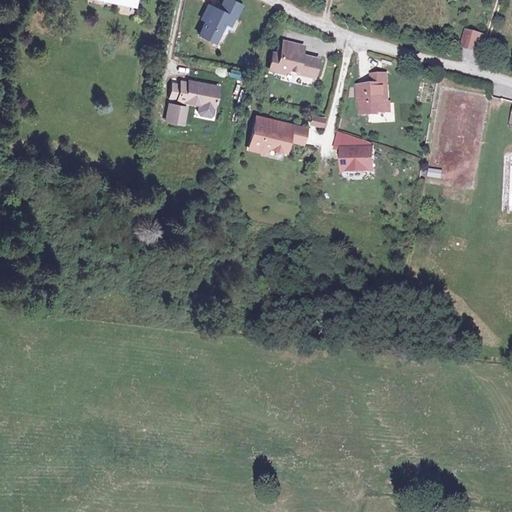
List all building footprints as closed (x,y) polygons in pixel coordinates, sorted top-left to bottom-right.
[(232,0),(224,0),(222,3),(240,13),(243,6),(232,0)] [(240,13),(222,3),(218,10),(213,8),(206,21),(199,34),(216,43),(229,17),(236,20),(240,13)] [(206,21),(213,8),(208,5),(201,18),(206,21)] [(295,30),(285,28),(284,35),(294,37),(295,30)] [(479,34),(463,31),(459,46),(475,51),(479,34)] [(298,41),(281,37),(279,50),(272,49),(268,66),(282,69),(287,64),(297,66),(296,69),(312,72),(315,54),(299,51),(296,51),(298,41)] [(236,77),(238,70),(228,68),(227,75),(236,77)] [(371,69),(372,79),(386,78),(385,68),(371,69)] [(372,79),(357,81),(362,109),(380,107),(380,105),(385,105),(384,96),(388,96),(386,78),(372,79)] [(219,88),(182,81),(180,88),(178,102),(215,109),(219,88)] [(178,102),(180,88),(172,86),(169,100),(178,102)] [(187,109),(170,106),(166,123),(184,127),(187,109)] [(322,127),(324,117),(309,113),(307,123),(322,127)] [(253,116),(252,122),(268,125),(269,120),(253,116)] [(268,125),(252,122),(247,147),(260,150),(267,145),(283,149),(285,137),(288,137),(291,124),(269,120),(268,125)] [(303,127),(291,124),(288,137),(300,140),(303,127)] [(351,133),(340,130),(338,146),(346,146),(349,146),(351,133)] [(373,140),(351,133),(349,146),(346,146),(346,166),(374,164),(373,140)] [(440,178),(441,169),(428,167),(426,175),(440,178)]
